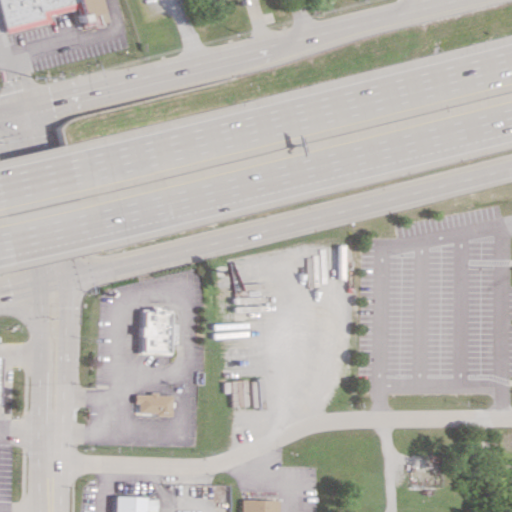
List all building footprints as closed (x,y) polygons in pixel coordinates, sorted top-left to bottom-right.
[(0,0),(0,21),(2,32),(48,23),(46,14),(75,8),(79,28),(106,22),(101,0),(0,0)] [(163,351),(163,343),(171,343),(171,322),(165,322),(165,311),(153,311),(153,308),(136,308),(136,325),(134,325),(134,351),(163,351)] [(166,414),(167,394),(130,393),(129,402),(133,402),(133,413),(166,414)] [(109,511),(139,511),(140,496),(110,495),(109,511)] [(236,498),(236,511),(274,511),(274,498),(236,498)]
